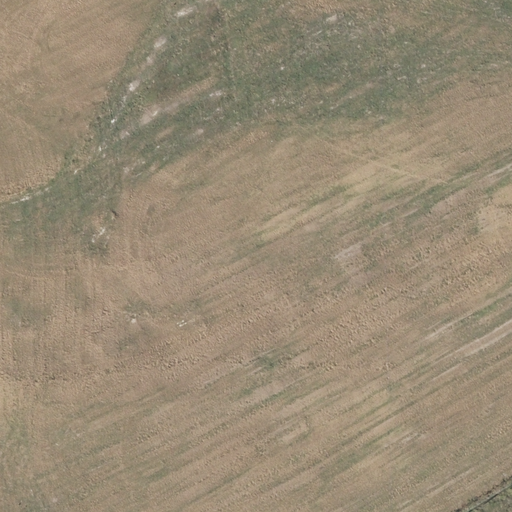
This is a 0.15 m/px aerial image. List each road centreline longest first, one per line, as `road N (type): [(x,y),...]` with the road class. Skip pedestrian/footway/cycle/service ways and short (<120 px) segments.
road 1 (unknown): [(99,453),(200,419),(511,230)]
road 2 (unknown): [(114,511),(0,192)]
road 3 (unknown): [(511,148),(420,0)]
